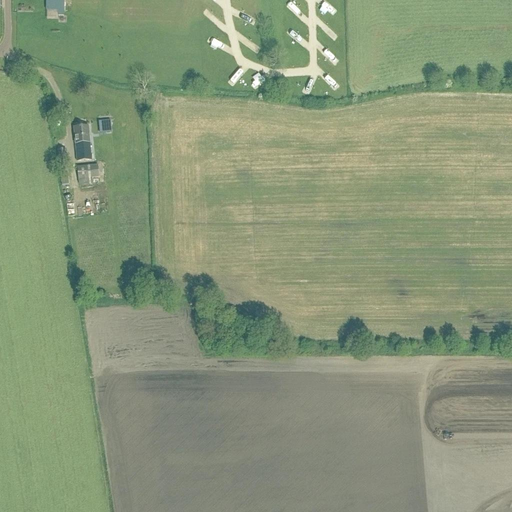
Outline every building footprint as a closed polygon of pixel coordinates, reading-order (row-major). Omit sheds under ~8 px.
[(46,1),(46,12),(58,12),(58,14),(58,16),(61,16),(64,16),(63,0),(55,0),(56,1),(46,1)] [(90,110),(90,119),(100,119),(100,110),(90,110)] [(74,145),(76,162),(91,161),(88,127),(74,129),(75,145),(74,145)] [(57,151),(59,167),(67,166),(66,150),(57,151)] [(79,186),(84,185),(93,185),(92,179),(99,178),(98,166),(77,167),(79,186)]
